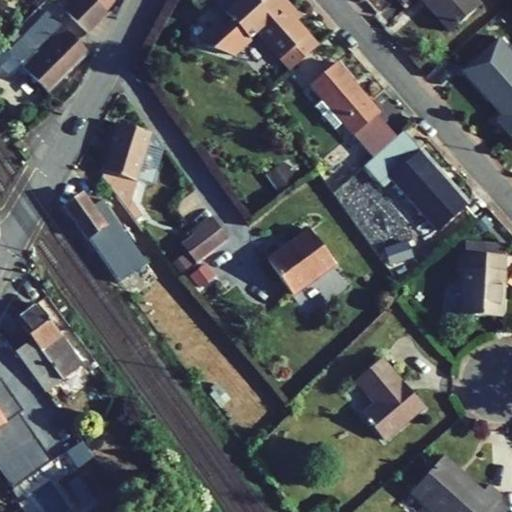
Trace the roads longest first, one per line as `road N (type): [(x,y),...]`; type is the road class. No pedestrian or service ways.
road 1 (residential): [(142,0),(0,263)]
road 2 (residential): [(332,0),(511,203)]
